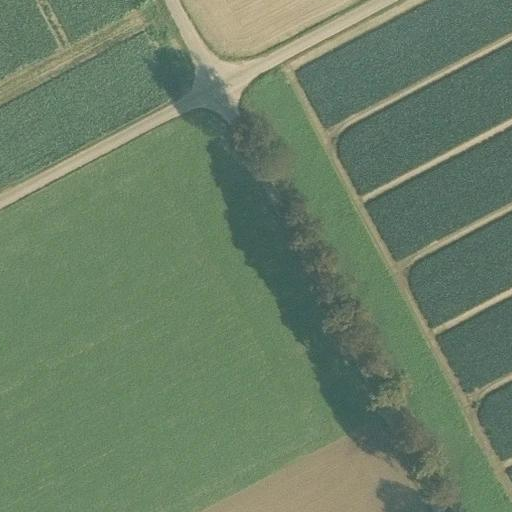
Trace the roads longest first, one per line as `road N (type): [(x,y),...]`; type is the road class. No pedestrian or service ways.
road 1 (track): [(439,511),(216,89)]
road 2 (track): [(0,203),(387,0)]
